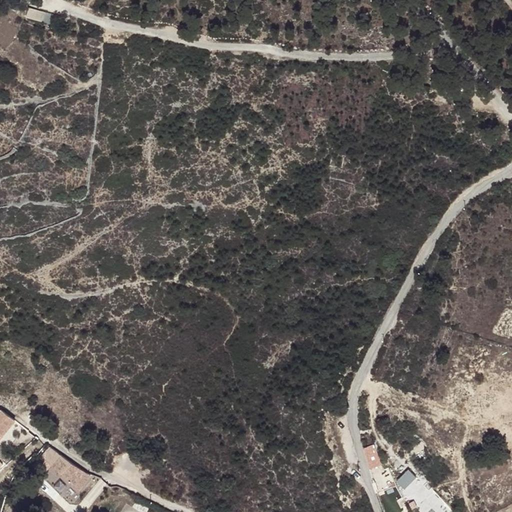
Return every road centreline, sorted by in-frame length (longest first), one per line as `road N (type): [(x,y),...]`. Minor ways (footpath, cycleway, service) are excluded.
road 1 (unclassified): [(378,511),(352,419),(356,387),(458,205),(511,168)]
road 2 (residential): [(449,36),(375,59),(297,57),(208,46),(61,7)]
road 3 (unclassified): [(184,511),(80,463),(6,404)]
